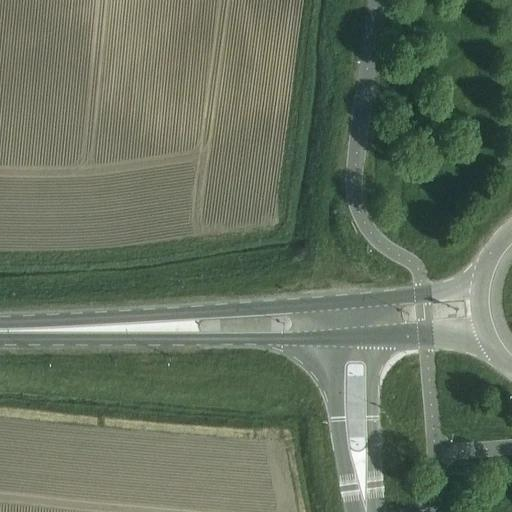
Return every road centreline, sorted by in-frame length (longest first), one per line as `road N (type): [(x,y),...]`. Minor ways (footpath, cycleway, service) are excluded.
road 1 (primary): [(349,302),(203,314),(137,329)]
road 2 (primary): [(137,329),(201,339),(329,340)]
road 3 (unclassified): [(329,340),(341,448),(362,486)]
road 4 (unclassified): [(362,486),(375,447),(371,339)]
road 5 (primary): [(137,329),(0,329)]
road 6 (primary): [(479,288),(349,302)]
